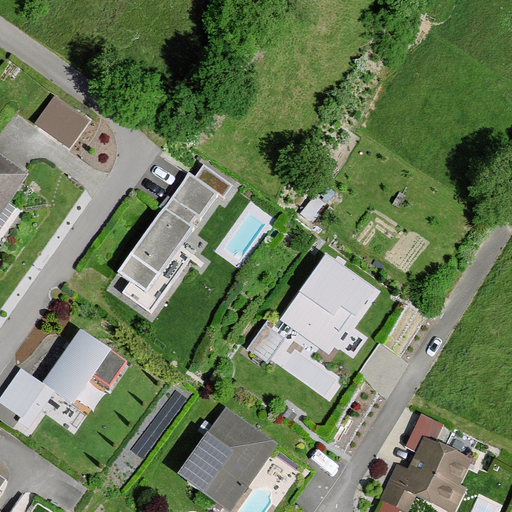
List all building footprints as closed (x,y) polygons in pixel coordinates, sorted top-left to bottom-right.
[(86,127),(52,106),(36,132),(70,153),(86,127)] [(0,214),(23,180),(0,164),(0,214)] [(214,202),(181,180),(125,262),(157,285),(214,202)] [(369,295),(320,264),(277,332),(325,363),(369,295)] [(40,392),(18,378),(0,404),(0,413),(30,433),(50,402),(68,414),(108,355),(79,335),(40,392)] [(235,511),(277,451),(221,413),(174,482),(217,511),(235,511)] [(451,511),(472,466),(423,443),(408,476),(396,470),(380,506),(394,511),(412,511),(417,502),(439,511),(451,511)]
